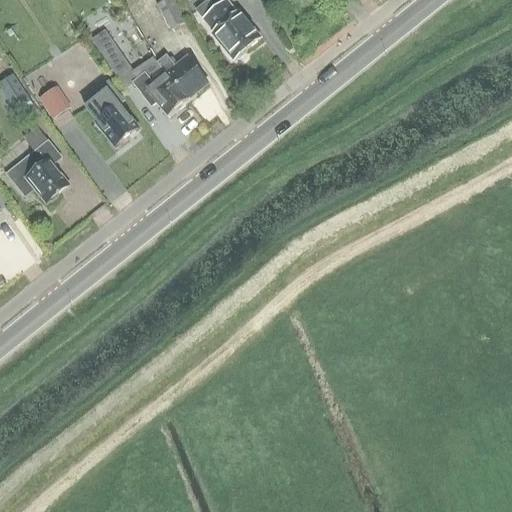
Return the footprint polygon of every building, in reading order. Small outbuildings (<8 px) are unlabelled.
[(170,32),(186,24),(172,0),(168,0),(162,4),(156,7),(170,32)] [(237,15),(227,2),(215,11),(208,2),(195,13),(213,36),(212,36),(234,63),(261,41),(239,14),(237,15)] [(105,34),(92,43),(125,91),(133,84),(143,96),(142,96),(152,108),(157,105),(168,119),(191,100),(191,99),(186,94),(184,96),(167,75),(157,64),(154,60),(133,74),(105,34)] [(166,57),(157,64),(167,75),(184,96),(186,94),(191,99),(209,84),(188,59),(176,68),(166,57)] [(35,111),(13,77),(0,85),(0,92),(19,121),(35,111)] [(101,98),(87,109),(97,122),(95,124),(117,151),(139,133),(118,107),(124,103),(108,84),(96,93),(101,98)] [(57,90),(39,102),(53,123),(71,110),(57,90)] [(62,160),(48,143),(6,177),(25,200),(35,192),(47,206),(69,189),(52,168),(62,160)]
